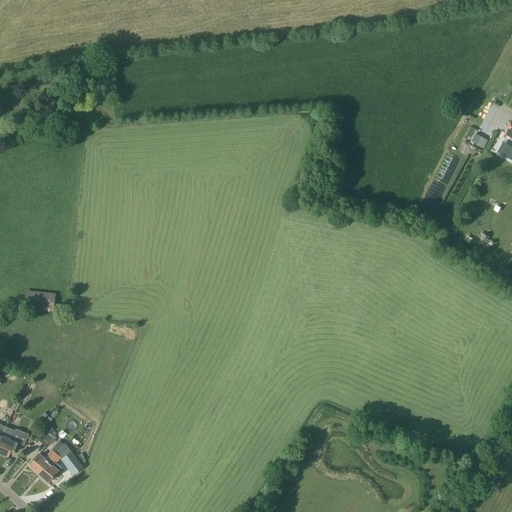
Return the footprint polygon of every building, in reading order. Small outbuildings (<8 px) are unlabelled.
[(25,293),(24,308),(53,311),(55,295),(25,293)] [(0,455),(1,456),(1,454),(8,457),(12,446),(13,442),(24,447),(29,435),(16,429),(11,441),(2,437),(0,440),(0,455)] [(45,433),(39,440),(46,447),(53,439),(45,433)] [(47,456),(44,459),(48,463),(51,460),(65,445),(60,441),(47,456)] [(51,460),(48,463),(52,467),(56,464),(61,458),(59,457),(67,448),(65,445),(51,460)] [(73,475),(83,468),(72,454),(63,461),(73,475)] [(29,466),(38,474),(48,463),(44,459),(39,455),(29,466)] [(48,483),(58,472),(52,467),(48,463),(38,474),(48,483)]
